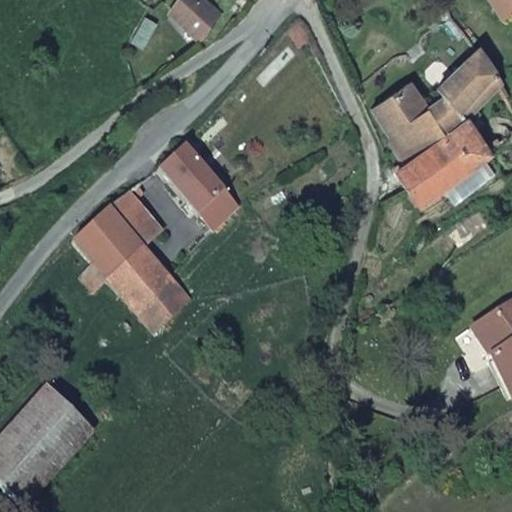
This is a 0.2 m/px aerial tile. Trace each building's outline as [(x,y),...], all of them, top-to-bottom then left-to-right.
[(181,0),(179,5),(176,5),(206,36),(229,12),(216,0),(181,0)] [(511,30),(511,0),(467,0),(472,11),(496,1),(511,30)] [(423,202),(502,145),(511,136),(511,103),(509,99),(473,131),(458,110),(494,73),(471,41),(454,59),(461,68),(440,86),(446,95),(432,107),(412,79),(376,105),(394,133),(396,168),(423,202)] [(511,136),(502,145),(511,156),(511,136)] [(158,164),(217,224),(218,223),(243,201),(186,141),(158,164)] [(136,310),(171,280),(144,246),(167,227),(133,186),(74,237),(96,258),(109,279),(136,310)] [(109,279),(96,258),(81,268),(97,287),(109,279)] [(189,302),(171,280),(136,310),(153,332),(189,302)] [(469,327),(472,333),(510,398),(511,397),(511,287),(500,294),(506,305),(469,327)] [(0,475),(36,506),(102,427),(52,384),(0,449),(0,475)]
